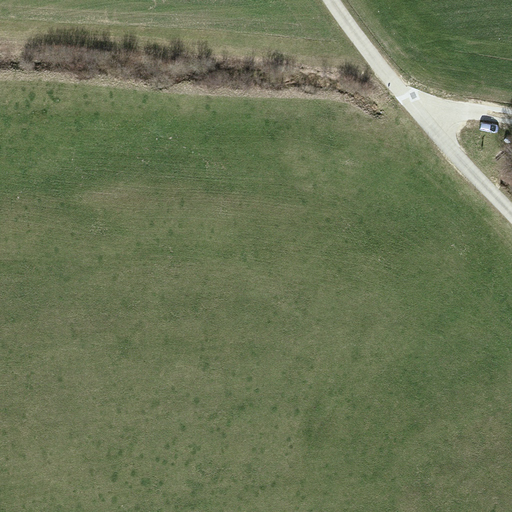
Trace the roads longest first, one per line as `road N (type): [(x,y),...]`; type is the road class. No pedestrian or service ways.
road 1 (track): [(332,0),(371,60),(428,111)]
road 2 (track): [(428,111),(456,163),(511,220)]
